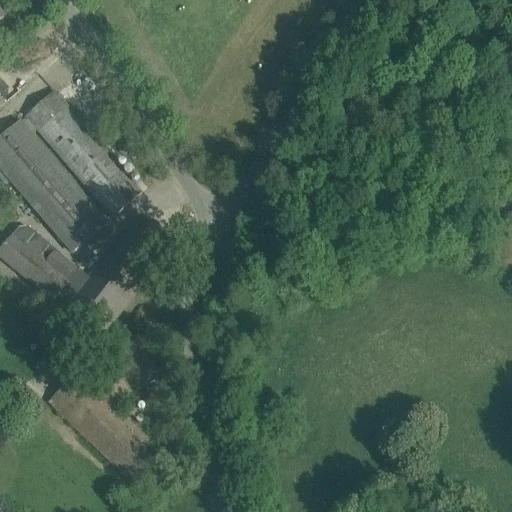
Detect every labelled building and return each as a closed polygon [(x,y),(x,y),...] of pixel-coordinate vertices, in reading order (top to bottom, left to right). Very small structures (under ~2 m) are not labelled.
[(55,94),(40,107),(26,119),(113,219),(142,194),(55,94)] [(0,141),(0,167),(73,253),(107,224),(21,124),(0,141)] [(65,304),(64,306),(89,324),(106,336),(140,288),(137,286),(170,242),(142,217),(129,232),(103,261),(89,277),(83,285),(65,304)] [(6,244),(0,251),(0,257),(51,298),(48,302),(52,305),(57,298),(65,304),(83,285),(75,278),(81,270),(57,252),(30,230),(28,228),(19,229),(6,244)] [(48,403),(119,472),(133,486),(166,453),(127,413),(168,387),(134,335),(87,363),(48,403)]
